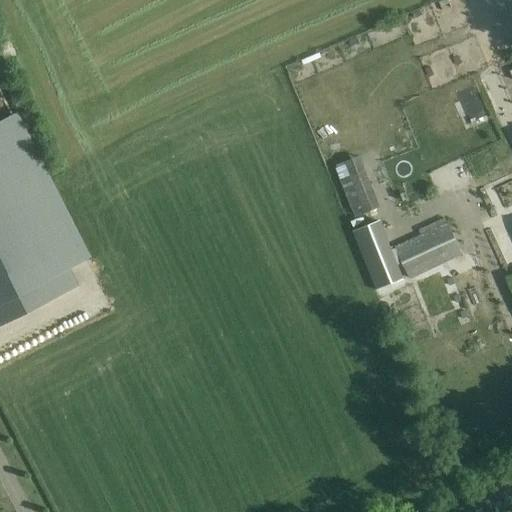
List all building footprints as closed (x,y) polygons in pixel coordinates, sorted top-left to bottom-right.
[(12,115),(0,120),(0,325),(78,286),(68,267),(85,259),(12,115)] [(355,143),(340,148),(345,163),(359,158),(355,143)] [(331,166),(343,164),(340,149),(328,151),(331,166)] [(381,207),(365,168),(340,178),(355,217),(381,207)] [(410,279),(463,254),(448,222),(447,222),(445,217),(424,227),(427,231),(395,247),(410,279)] [(380,219),(354,230),(378,289),(404,279),(380,219)]
